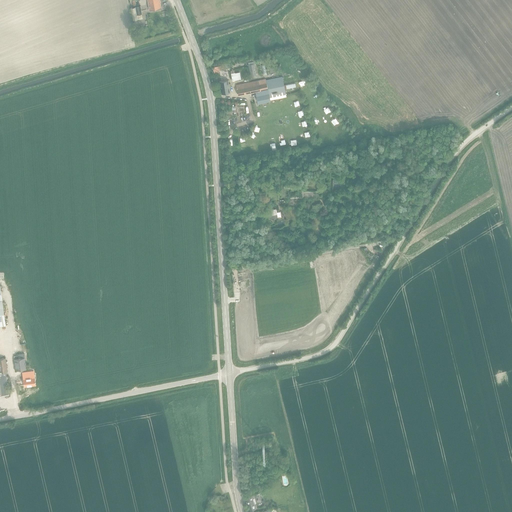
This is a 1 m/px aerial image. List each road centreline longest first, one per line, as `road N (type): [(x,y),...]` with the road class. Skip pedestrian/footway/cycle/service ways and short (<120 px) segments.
road 1 (unclassified): [(228,373),(309,357),(335,343),(452,156),(511,107)]
road 2 (secondary): [(228,373),(210,98),(176,0)]
road 3 (unclassified): [(0,419),(228,373)]
road 4 (secondary): [(241,511),(228,373)]
